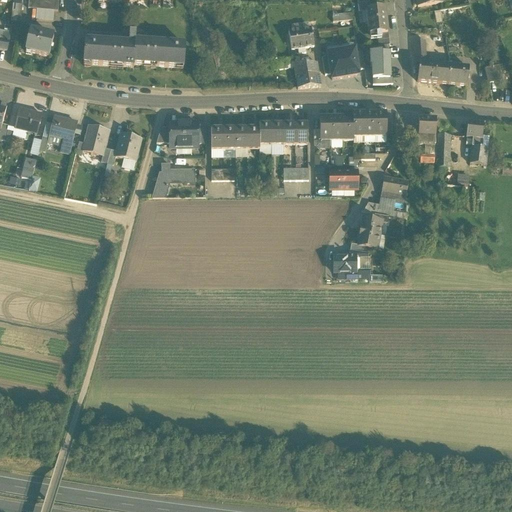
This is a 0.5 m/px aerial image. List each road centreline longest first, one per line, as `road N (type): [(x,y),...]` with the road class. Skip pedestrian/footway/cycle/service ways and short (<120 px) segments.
road 1 (track): [(47,511),(164,102)]
road 2 (secondary): [(409,104),(164,102),(60,88)]
road 3 (motorway): [(208,511),(0,481)]
road 4 (residential): [(409,104),(403,131),(330,250),(328,279)]
road 5 (track): [(131,220),(0,193)]
